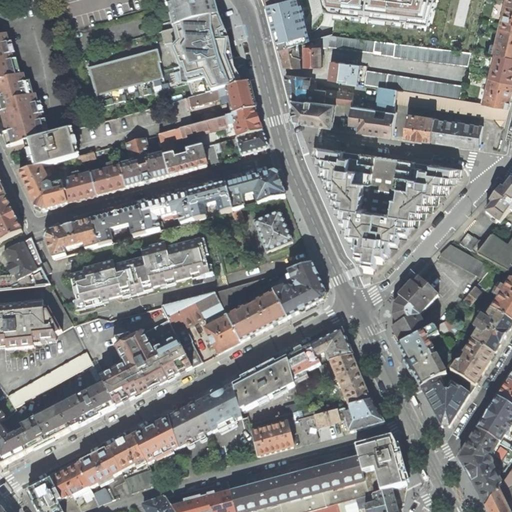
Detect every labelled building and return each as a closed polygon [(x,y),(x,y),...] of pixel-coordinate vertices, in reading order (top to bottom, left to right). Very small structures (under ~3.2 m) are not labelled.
[(196,0),(170,7),(175,28),(218,17),(220,16),(217,8),(215,0),(196,0)] [(275,31),(278,43),(289,40),(291,46),(299,44),(311,41),(300,0),(285,0),(268,4),(275,31)] [(325,0),(329,13),(432,25),(438,0),(325,0)] [(511,5),(507,4),(501,28),(502,29),(511,31),(511,5)] [(227,58),(236,82),(242,81),(235,69),(229,40),(220,16),(218,17),(227,58)] [(177,43),(183,69),(193,98),(238,86),(236,82),(227,58),(218,17),(175,28),(161,32),(165,45),(177,43)] [(511,31),(502,29),(496,53),(497,53),(511,56),(511,31)] [(0,37),(0,81),(18,77),(7,36),(0,37)] [(329,49),(329,47),(330,36),(318,39),(319,43),(323,42),(322,48),(329,49)] [(468,66),(471,53),(330,36),(329,47),(374,53),(374,54),(394,56),(394,57),(468,66)] [(284,67),(301,68),(299,44),(291,46),(289,40),(278,43),(280,52),(284,67)] [(306,67),(322,67),(322,48),(305,48),(306,67)] [(151,53),(89,70),(96,96),(164,78),(157,53),(152,54),(151,53)] [(511,56),(497,53),(491,78),(511,82),(511,56)] [(331,80),(358,84),(361,65),(333,61),(332,73),(331,80)] [(367,71),(365,84),(381,87),(398,90),(460,100),(463,86),(367,71)] [(292,99),(294,99),(309,101),(309,100),(313,101),(313,100),(353,105),(354,94),(310,89),(311,78),(286,75),(289,86),(292,99)] [(18,77),(0,81),(0,109),(0,110),(11,147),(26,143),(47,138),(36,96),(30,98),(24,76),(18,77)] [(511,98),(511,82),(491,78),(485,104),(510,108),(511,98)] [(232,109),(233,116),(256,110),(253,97),(249,83),(238,86),(193,98),(170,104),(172,113),(173,113),(177,128),(192,124),(189,111),(192,110),(192,107),(221,100),(223,111),(232,109)] [(398,90),(381,87),(378,110),(395,112),(396,103),(398,90)] [(485,104),(460,100),(398,90),(396,103),(409,105),(410,101),(413,102),(417,107),(422,103),(426,108),(430,104),(434,110),(438,106),(443,111),(447,107),(451,112),(456,109),(460,114),(464,110),(469,115),(473,111),(477,117),(482,113),(486,118),(490,114),(500,127),(504,128),(510,108),(485,104)] [(333,127),(337,104),(313,101),(309,100),(309,101),(294,99),(293,106),(294,110),(296,119),(299,121),(305,122),(305,123),(333,127)] [(375,133),(394,136),(397,113),(395,112),(378,110),(353,107),(351,124),(362,125),(361,131),(375,133)] [(159,136),(164,156),(165,158),(175,156),(176,155),(174,146),(173,143),(176,142),(235,127),(238,139),(263,132),(259,118),(256,110),(233,116),(227,118),(227,119),(181,131),(159,136)] [(422,140),(433,141),(436,119),(437,118),(410,115),(406,137),(422,140)] [(458,145),(480,148),(483,126),(436,119),(433,141),(458,145)] [(72,131),(47,138),(26,143),(30,158),(33,170),(42,168),(78,158),(79,158),(72,131)] [(263,132),(238,139),(237,139),(239,147),(242,156),(269,149),(266,140),(263,132)] [(121,168),(126,190),(138,186),(155,182),(170,178),(165,158),(164,156),(150,160),(146,145),(153,143),(152,142),(155,141),(154,137),(127,145),(132,164),(121,168)] [(237,139),(215,145),(217,154),(239,147),(237,139)] [(215,145),(207,147),(209,155),(212,167),(220,165),(217,154),(215,145)] [(177,161),(175,156),(165,158),(170,178),(190,173),(208,168),(203,148),(187,152),(189,158),(177,161)] [(459,178),(461,170),(315,148),(314,156),(318,156),(317,164),(322,165),(320,176),(326,177),(326,181),(325,185),(324,188),(332,189),(331,189),(330,189),(329,197),(333,198),(332,205),(337,206),(336,214),(335,215),(346,216),(344,229),(351,231),(350,243),(357,245),(356,253),(359,254),(358,263),(366,264),(365,271),(376,273),(378,262),(386,263),(386,259),(389,259),(390,253),(391,248),(399,249),(401,238),(409,239),(411,226),(420,227),(421,219),(419,219),(426,220),(428,212),(434,213),(435,205),(433,205),(433,204),(439,205),(440,201),(441,195),(440,194),(449,195),(450,185),(457,186),(458,178),(459,178)] [(94,154),(86,156),(88,161),(88,163),(93,162),(92,160),(96,159),(94,154)] [(108,171),(92,176),(98,197),(111,194),(126,190),(121,168),(114,170),(113,165),(107,167),(108,171)] [(43,172),(42,168),(33,170),(19,174),(33,202),(36,209),(43,212),(69,205),(63,184),(52,186),(52,187),(49,186),(49,185),(46,178),(51,176),(48,170),(43,172)] [(250,180),(226,186),(233,212),(240,211),(244,209),(241,197),(255,194),(259,206),(286,198),(283,189),(279,178),(273,174),(250,180)] [(92,176),(63,184),(69,205),(83,201),(98,197),(92,176)] [(501,224),(511,211),(511,209),(511,180),(503,191),(502,190),(499,194),(491,204),(493,205),(486,214),(493,218),(491,220),(497,225),(498,223),(501,224)] [(207,192),(188,197),(195,223),(207,220),(203,207),(218,204),(221,216),(233,213),(233,212),(226,186),(207,192)] [(163,203),(140,209),(147,235),(161,232),(158,220),(164,218),(165,221),(168,220),(168,221),(173,219),(172,216),(178,215),(179,218),(181,226),(195,223),(188,197),(163,203)] [(16,218),(7,200),(0,202),(0,243),(0,244),(23,233),(16,218)] [(116,216),(93,222),(100,248),(113,244),(110,232),(114,231),(115,234),(127,231),(127,228),(131,227),(134,239),(147,235),(140,209),(116,216)] [(492,268),(509,278),(511,273),(511,209),(511,211),(511,242),(508,248),(491,237),(485,245),(477,255),(475,259),(492,268)] [(246,225),(240,211),(233,212),(233,213),(239,228),(246,225)] [(281,213),(255,223),(267,253),(293,243),(287,229),(281,213)] [(49,234),(46,241),(54,260),(66,257),(64,251),(84,246),(85,252),(100,248),(93,222),(61,230),(49,234)] [(465,249),(466,248),(473,238),(468,234),(460,244),(465,249)] [(471,252),(472,251),(479,241),(474,237),(473,238),(466,248),(471,252)] [(0,291),(50,286),(39,264),(42,264),(38,254),(34,244),(31,239),(23,244),(23,245),(5,254),(12,267),(9,269),(13,276),(0,276),(0,291)] [(472,251),(477,255),(485,245),(480,240),(479,241),(472,251)] [(210,273),(201,241),(167,250),(166,245),(150,249),(151,253),(143,255),(144,260),(115,268),(114,263),(85,271),(86,274),(71,278),(79,308),(113,299),(169,284),(210,273)] [(483,279),(492,268),(475,259),(451,246),(440,256),(483,279)] [(45,263),(40,266),(46,276),(52,273),(45,263)] [(323,302),(326,295),(319,280),(313,266),(289,273),(294,285),(296,285),(294,290),(290,289),(286,291),(284,288),(274,293),(275,294),(288,320),(323,302)] [(268,330),(288,320),(275,294),(250,307),(246,298),(270,286),(267,279),(215,294),(241,344),(268,330)] [(394,339),(399,348),(428,332),(420,317),(439,297),(420,279),(412,288),(398,302),(395,332),(394,339)] [(500,299),(493,310),(511,322),(511,279),(511,280),(505,290),(498,286),(493,295),(500,299)] [(476,300),(481,292),(476,288),(469,295),(476,300)] [(222,354),(241,344),(215,294),(163,308),(174,331),(193,369),(203,364),(192,343),(193,342),(186,328),(207,318),(212,327),(206,330),(211,339),(210,340),(213,346),(214,345),(219,356),(222,354)] [(470,306),(476,300),(469,295),(464,301),(470,306)] [(0,346),(7,346),(7,348),(14,347),(14,350),(26,349),(35,348),(34,343),(57,341),(56,336),(63,332),(49,309),(44,310),(44,305),(0,309),(0,346)] [(479,332),(473,342),(496,356),(507,338),(511,329),(511,322),(493,310),(486,321),(481,317),(474,328),(479,332)] [(446,322),(435,328),(439,334),(448,330),(448,331),(455,326),(448,320),(446,322)] [(153,389),(193,369),(174,331),(169,322),(117,348),(126,366),(102,379),(118,408),(153,389)] [(410,369),(422,390),(439,380),(452,373),(451,372),(455,365),(453,361),(443,369),(436,356),(433,358),(431,354),(434,352),(428,341),(439,336),(439,334),(435,328),(428,332),(399,348),(410,369)] [(327,354),(332,363),(353,357),(348,344),(342,332),(341,332),(328,339),(311,347),(317,359),(327,354)] [(464,362),(455,365),(451,372),(452,373),(458,377),(476,388),(485,372),(496,356),(473,342),(464,356),(466,356),(463,361),(464,362)] [(322,367),(317,359),(311,347),(302,352),(288,359),(295,386),(308,380),(306,374),(319,367),(322,367)] [(88,353),(8,397),(15,409),(93,365),(88,353)] [(338,379),(349,407),(371,401),(361,378),(353,357),(332,363),(331,363),(322,367),(319,367),(326,384),(338,379)] [(247,412),(295,386),(288,359),(261,373),(234,387),(241,413),(246,410),(247,412)] [(442,428),(450,428),(476,388),(458,377),(449,392),(446,392),(439,380),(422,390),(431,407),(442,428)] [(504,390),(498,398),(511,407),(511,383),(509,381),(504,390)] [(93,420),(117,408),(105,386),(57,411),(71,431),(93,420)] [(243,420),(241,413),(234,387),(222,393),(204,403),(213,434),(243,420)] [(490,412),(478,430),(500,444),(504,437),(508,439),(511,434),(510,434),(511,430),(511,407),(498,398),(490,412)] [(307,407),(310,417),(339,409),(336,399),(307,407)] [(350,433),(384,424),(377,411),(371,401),(349,407),(351,413),(345,415),(347,421),(350,433)] [(180,450),(213,434),(204,403),(189,410),(171,420),(180,450)] [(294,414),(302,411),(300,404),(287,407),(287,409),(279,411),(281,417),(294,414)] [(296,421),(302,446),(319,442),(317,433),(321,428),(347,421),(345,415),(351,413),(349,407),(304,419),(296,421)] [(45,445),(71,431),(57,411),(23,429),(25,433),(34,450),(45,445)] [(294,414),(296,421),(304,419),(302,411),(294,414)] [(149,466),(180,450),(171,420),(144,433),(134,439),(147,464),(149,466)] [(14,461),(34,450),(25,433),(12,439),(1,423),(0,423),(0,463),(2,467),(14,461)] [(278,453),(294,448),(288,424),(252,434),(258,458),(278,453)] [(472,481),(486,508),(501,487),(503,484),(492,467),(494,465),(493,462),(491,458),(500,444),(478,430),(460,460),(472,481)] [(249,487),(231,492),(236,511),(252,511),(259,510),(259,511),(312,511),(392,490),(407,486),(403,469),(396,445),(392,438),(356,447),(359,458),(341,463),(340,457),(336,458),(333,459),(334,465),(298,474),(297,468),(293,469),(290,470),(292,476),(256,486),(254,480),(251,481),(248,481),(249,487)] [(137,469),(147,464),(134,439),(122,445),(110,451),(122,473),(135,466),(137,469)] [(509,467),(511,462),(511,451),(510,450),(509,453),(502,448),(496,456),(503,461),(502,462),(509,467)] [(122,474),(122,473),(110,451),(94,459),(79,467),(91,490),(105,483),(108,481),(122,474)] [(94,495),(91,490),(79,467),(65,474),(52,480),(64,504),(60,507),(63,511),(83,511),(99,506),(94,495)] [(152,471),(125,481),(132,494),(159,485),(152,471)] [(511,471),(503,484),(501,487),(511,510),(511,471)] [(63,511),(60,507),(64,504),(52,480),(40,486),(30,492),(39,511),(63,511)] [(488,511),(511,511),(511,510),(501,487),(486,508),(488,511)] [(104,490),(94,495),(99,506),(111,502),(106,490),(104,490)] [(397,511),(397,509),(392,490),(312,511),(358,511),(358,510),(365,508),(366,511),(397,511)] [(185,505),(173,508),(175,511),(236,511),(231,492),(223,494),(222,492),(220,492),(211,494),(208,495),(207,491),(200,495),(201,497),(184,501),(185,505)] [(155,502),(143,506),(147,511),(175,511),(173,508),(166,498),(155,502)]
